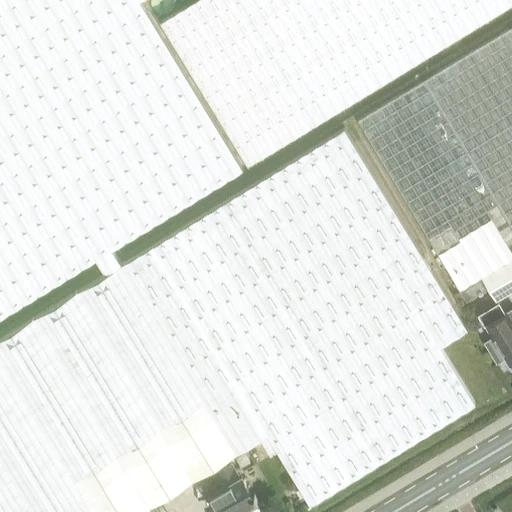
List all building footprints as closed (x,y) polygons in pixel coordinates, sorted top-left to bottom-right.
[(0,0),(0,315),(95,257),(103,252),(111,248),(242,167),(140,1),(139,0),(0,0)] [(511,0),(192,0),(158,21),(246,162),(247,164),(511,1),(511,0)] [(404,200),(435,255),(458,242),(456,239),(489,219),(511,256),(511,22),(445,62),(357,119),(404,200)] [(92,511),(73,480),(204,402),(236,452),(267,434),(307,504),(381,460),(473,406),(432,337),(459,321),(401,221),(347,128),(234,196),(154,243),(121,264),(106,273),(0,338),(0,511),(92,511)] [(496,299),(511,289),(511,256),(489,219),(456,239),(458,242),(435,255),(457,292),(482,276),(496,299)] [(479,314),(493,336),(485,341),(497,362),(505,357),(509,364),(511,362),(511,307),(503,313),(498,303),(479,314)] [(145,511),(143,507),(236,452),(204,402),(73,480),(92,511),(145,511)] [(246,454),(237,460),(243,470),(252,464),(246,454)] [(240,511),(244,511),(258,505),(240,474),(238,475),(230,461),(214,470),(223,485),(208,494),(218,511),(237,511),(240,510),(240,511)]
